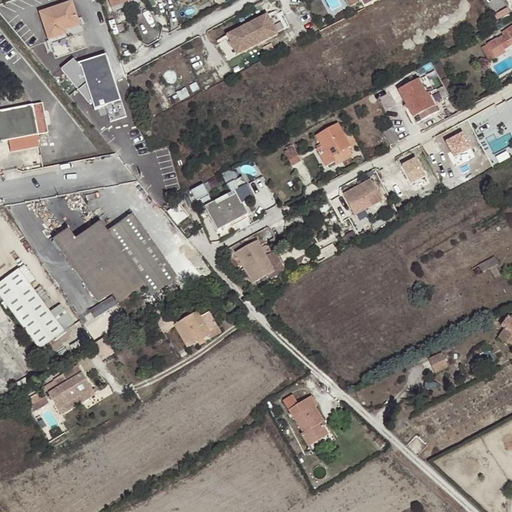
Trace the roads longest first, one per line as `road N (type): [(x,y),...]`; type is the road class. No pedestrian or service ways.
road 1 (unclassified): [(511,91),(213,256),(264,309)]
road 2 (unclassified): [(264,309),(473,511)]
road 3 (unknown): [(113,169),(16,52)]
road 4 (unclassified): [(264,309),(145,380)]
road 5 (residential): [(243,0),(131,64)]
